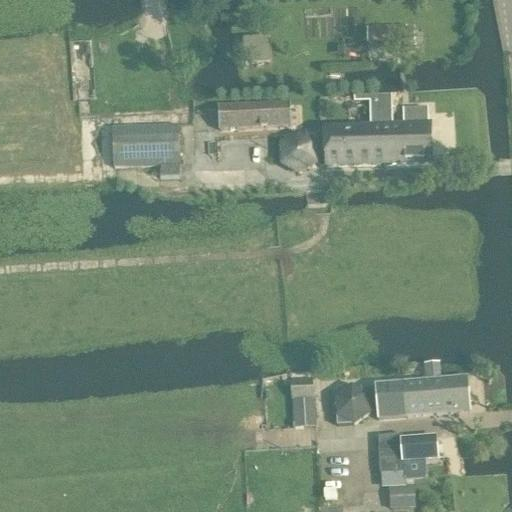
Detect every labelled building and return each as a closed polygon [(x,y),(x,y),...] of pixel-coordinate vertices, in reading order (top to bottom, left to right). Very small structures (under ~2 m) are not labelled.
[(407,27),(367,29),(368,47),(390,46),(404,45),(404,50),(416,49),(415,30),(407,31),(407,27)] [(243,41),(245,66),(271,64),(269,39),(243,41)] [(326,170),(394,167),(393,129),(392,113),(393,101),(393,99),(392,96),(378,97),(377,97),(354,98),(354,104),(370,104),(370,122),(370,130),(325,131),(326,170)] [(218,109),(219,113),(219,132),(291,129),(290,106),(218,109)] [(393,129),(394,167),(430,166),(429,128),(428,128),(428,113),(408,113),(408,128),(393,129)] [(179,181),(177,128),(112,131),(114,171),(160,169),(160,181),(179,181)] [(426,385),(408,387),(403,387),(375,389),(378,423),(469,415),(466,382),(440,384),(438,367),(424,368),(426,385)] [(291,382),(294,431),(316,430),(313,381),(291,382)] [(337,420),(355,429),(372,417),(370,396),(351,388),(335,399),(337,420)] [(402,438),(379,439),(381,476),(405,475),(404,464),(404,454),(402,442),(402,438)] [(436,440),(402,442),(404,454),(404,464),(437,461),(436,440)] [(413,489),(391,490),(392,511),(395,511),(414,511),(413,489)]
